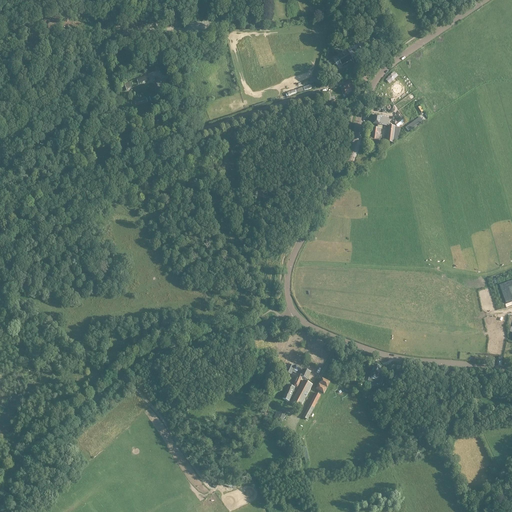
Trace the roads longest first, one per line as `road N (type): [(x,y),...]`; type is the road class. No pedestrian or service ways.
road 1 (unknown): [(0,69),(155,145),(232,131),(240,142),(305,146),(345,134)]
road 2 (unclassified): [(0,489),(40,445),(151,356),(293,311)]
road 3 (unclassified): [(373,85),(343,82),(194,130),(163,58)]
road 4 (unclassified): [(293,311),(292,257),(345,168),(373,85)]
road 5 (unclassified): [(511,370),(393,357),(309,326),(293,311)]
road 6 (track): [(214,490),(125,376)]
road 7 (unclassified): [(373,85),(385,68),(484,0)]
